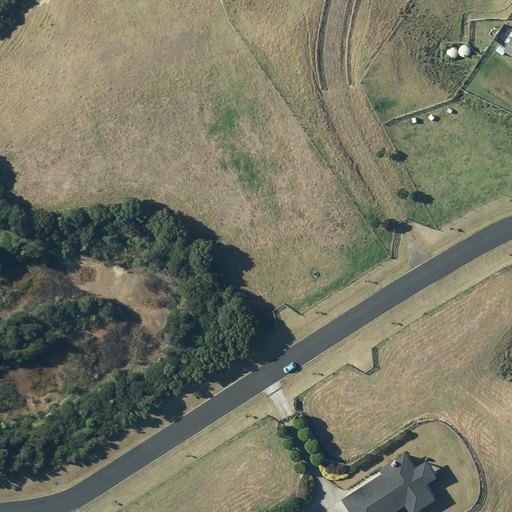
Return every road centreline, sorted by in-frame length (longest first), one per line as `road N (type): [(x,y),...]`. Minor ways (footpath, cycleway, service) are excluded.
road 1 (unclassified): [(28,511),(80,498),(288,361),(511,233)]
road 2 (track): [(437,272),(340,116),(334,55),(342,0)]
